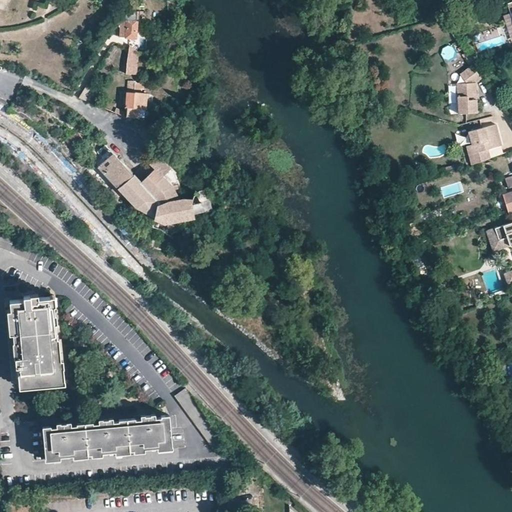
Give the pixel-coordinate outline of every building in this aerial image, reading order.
[(139,19),(120,19),(120,28),(120,36),(138,37),(139,19)] [(127,61),(127,73),(138,73),(140,50),(130,45),(127,61)] [(481,80),(472,66),(461,74),(467,84),(457,84),(459,114),(478,113),(476,83),(481,80)] [(126,92),(126,106),(127,106),(127,112),(127,116),(141,117),(140,108),(148,107),(148,93),(142,91),(142,88),(145,88),(145,82),(136,81),(128,80),(128,87),(128,92),(126,92)] [(500,134),(497,124),(468,132),(472,145),(466,146),(471,164),(475,163),(491,157),(489,149),(503,145),(500,134)] [(104,160),(99,167),(119,188),(136,174),(107,145),(99,150),(104,160)] [(160,229),(172,236),(177,230),(190,228),(200,226),(226,219),(224,207),(213,209),(209,188),(196,191),(195,189),(190,198),(181,199),(180,189),(175,184),(181,183),(177,173),(177,171),(162,156),(161,157),(150,163),(155,168),(141,182),(155,198),(155,205),(153,215),(153,223),(160,229)] [(136,207),(153,215),(155,205),(155,198),(141,182),(142,179),(136,174),(119,188),(136,207)] [(405,239),(413,235),(408,221),(400,224),(405,239)] [(511,221),(496,228),(500,240),(508,237),(511,246),(511,221)] [(503,249),(496,228),(487,231),(494,252),(503,249)] [(511,246),(508,237),(500,240),(503,249),(511,246)] [(20,385),(66,383),(64,357),(62,358),(60,335),(57,334),(56,322),(58,321),(59,320),(58,318),(58,311),(55,310),(55,305),(56,305),(56,294),(39,297),(39,293),(32,293),(31,294),(24,295),(24,299),(10,299),(11,308),(8,309),(10,332),(14,332),(15,351),(17,365),(21,365),(22,371),(18,371),(20,385)] [(178,395),(193,421),(203,416),(187,389),(178,395)] [(46,458),(172,446),(168,416),(43,427),(46,458)] [(299,511),(289,503),(289,511),(299,511)]
